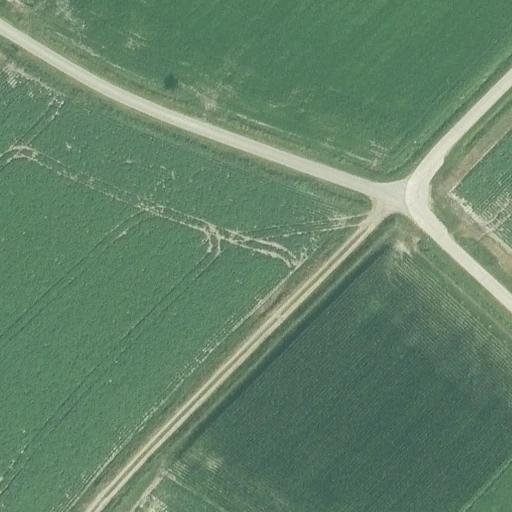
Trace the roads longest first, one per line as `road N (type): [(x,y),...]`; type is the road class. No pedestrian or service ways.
road 1 (unclassified): [(407,197),(156,111),(0,26)]
road 2 (track): [(91,511),(397,195)]
road 3 (unclassified): [(511,76),(444,143),(407,197)]
road 4 (unclassified): [(511,302),(407,197)]
